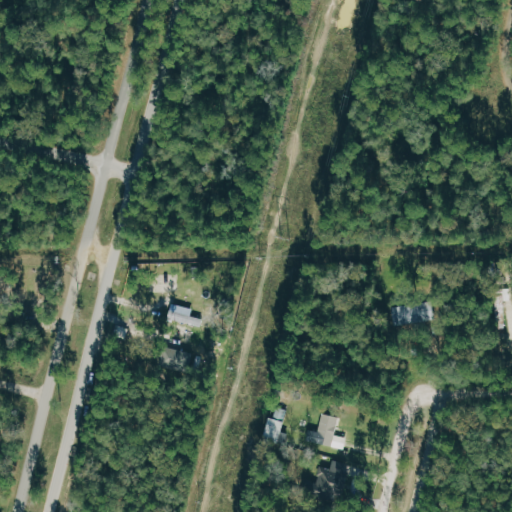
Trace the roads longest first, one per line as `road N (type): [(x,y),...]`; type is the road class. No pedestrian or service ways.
road 1 (tertiary): [(49,511),(178,0)]
road 2 (tertiary): [(144,0),(18,511)]
road 3 (residential): [(135,172),(0,142)]
road 4 (residential): [(419,392),(382,511)]
road 5 (residential): [(412,511),(444,392)]
